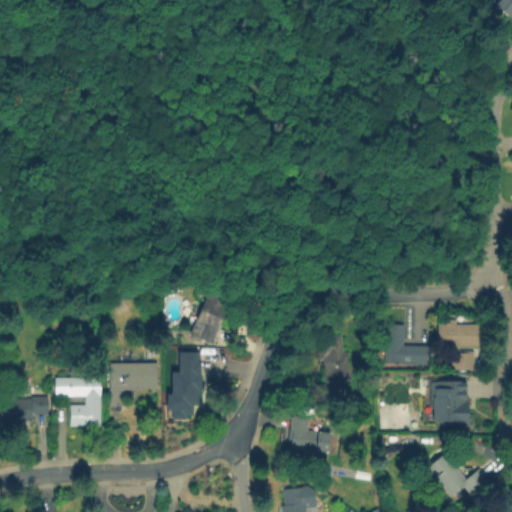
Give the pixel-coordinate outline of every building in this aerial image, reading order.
[(511,0),(511,16),(511,18),(495,5),(499,0),(511,0)] [(205,294),(208,286),(232,296),(212,345),(188,335),(205,294)] [(478,324),(478,346),(458,346),(458,351),(473,351),(473,370),(451,370),(451,347),(437,346),(437,324),(444,324),(444,319),(455,320),(455,324),(478,324)] [(382,364),(382,358),(377,358),(378,346),(383,346),(383,323),(405,323),(405,344),(429,344),(428,365),(382,364)] [(317,336),(341,334),(343,353),(349,352),(352,381),(342,382),(344,402),(317,404),(315,384),(326,383),(323,359),(319,360),(317,336)] [(206,351),(208,351),(208,370),(205,370),(205,387),(177,386),(177,368),(178,368),(179,351),(206,351)] [(108,362),(157,362),(157,389),(141,389),(141,390),(124,390),(124,406),(109,406),(108,362)] [(436,375),(457,373),(457,376),(472,375),(474,393),(458,395),(459,407),(465,410),(451,432),(433,421),(439,412),(436,375)] [(99,394),(99,404),(99,425),(69,425),(69,404),(84,404),(84,394),(55,394),(55,376),(99,376),(99,394)] [(0,397),(31,398),(31,396),(48,396),(48,414),(32,414),(32,420),(23,420),(23,424),(0,424),(0,397)] [(288,440),(291,414),(297,415),(298,409),(309,411),(307,430),(331,434),(328,454),(289,449),(291,440),(288,440)] [(425,467),(444,452),(465,478),(478,468),(489,481),(470,496),(463,487),(450,497),(446,491),(445,492),(425,467)] [(282,489),(304,487),(306,511),(280,511),(280,506),(284,505),(282,489)] [(511,511),(489,511),(490,508),(489,508),(490,493),(511,494),(510,505),(511,505),(511,511)]
